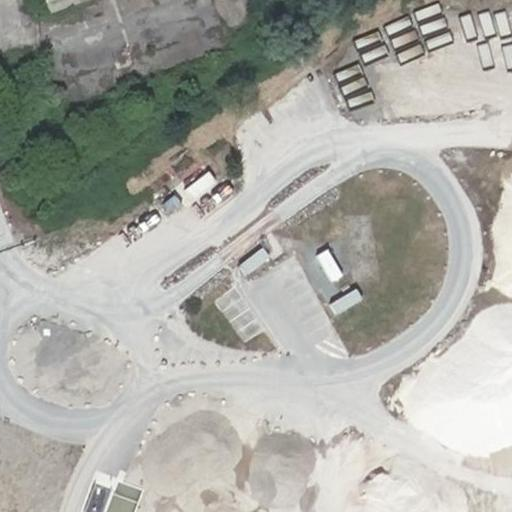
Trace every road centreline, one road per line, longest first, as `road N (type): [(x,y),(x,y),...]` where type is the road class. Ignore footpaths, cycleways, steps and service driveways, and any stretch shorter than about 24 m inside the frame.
road 1 (unknown): [(288,371),(384,351),(454,303),(475,266),(475,213),(457,177),(420,141)]
road 2 (unknown): [(420,141),(354,148),(227,233),(127,340)]
road 3 (unknown): [(511,461),(288,371)]
road 4 (unknown): [(77,511),(193,364)]
road 5 (unknown): [(0,228),(8,254),(41,287),(127,340)]
road 6 (unknown): [(127,340),(89,386),(0,453)]
